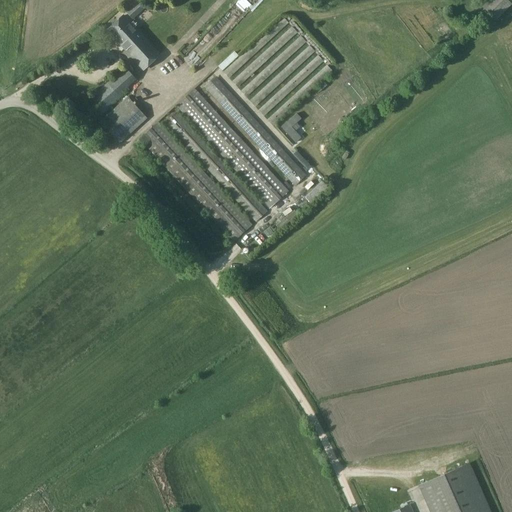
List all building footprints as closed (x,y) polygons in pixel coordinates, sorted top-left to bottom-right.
[(489,0),(482,8),(495,22),(511,5),(506,0),(489,0)] [(158,56),(122,16),(106,31),(142,71),(158,56)] [(174,58),(178,54),(170,46),(166,51),(174,58)] [(83,104),(96,119),(138,82),(124,68),(83,104)] [(204,88),(293,187),(305,176),(215,79),(204,88)] [(269,210),(287,192),(194,89),(175,106),(269,210)] [(99,122),(115,140),(115,139),(119,144),(146,119),(143,114),(127,97),(99,122)] [(254,223),(266,212),(176,114),(165,124),(254,223)] [(232,243),(251,226),(157,123),(135,143),(140,149),(144,146),(232,243)] [(318,164),(315,167),(320,173),(324,170),(318,164)] [(314,193),(326,180),(320,174),(307,186),(314,193)] [(490,511),(469,463),(418,486),(429,511),(490,511)]
